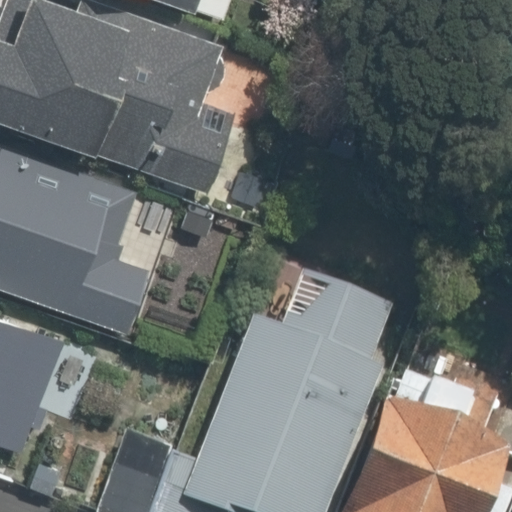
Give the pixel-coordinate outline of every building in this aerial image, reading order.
[(231,38),(100,0),(6,0),(0,17),(0,107),(205,183),(235,103),(212,94),(227,73),(231,38)] [(199,0),(226,9),(229,0),(199,0)] [(143,178),(0,139),(0,273),(140,324),(155,267),(123,245),(143,178)] [(311,511),(398,301),(282,254),(188,484),(257,511),(311,511)] [(78,331),(0,300),(0,435),(32,448),(78,331)] [(486,511),(511,442),(511,406),(402,366),(347,511),(486,511)] [(98,511),(131,442),(60,410),(27,484),(89,511),(98,511)] [(511,511),(511,492),(503,511),(511,511)]
